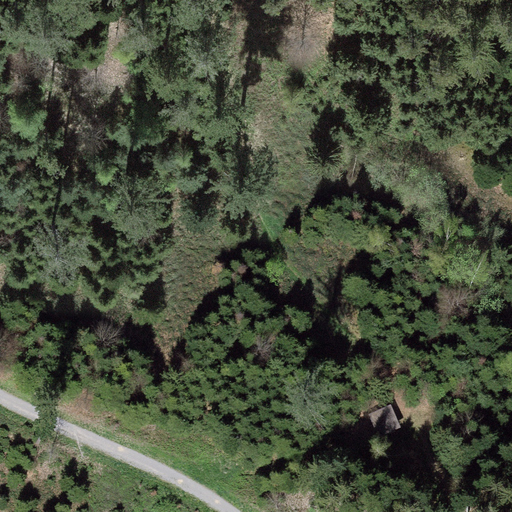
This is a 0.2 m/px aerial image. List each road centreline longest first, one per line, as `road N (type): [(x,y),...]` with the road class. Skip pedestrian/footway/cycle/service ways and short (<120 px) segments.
road 1 (track): [(0,398),(51,430),(160,472),(223,511)]
road 2 (track): [(444,511),(407,414),(375,365)]
